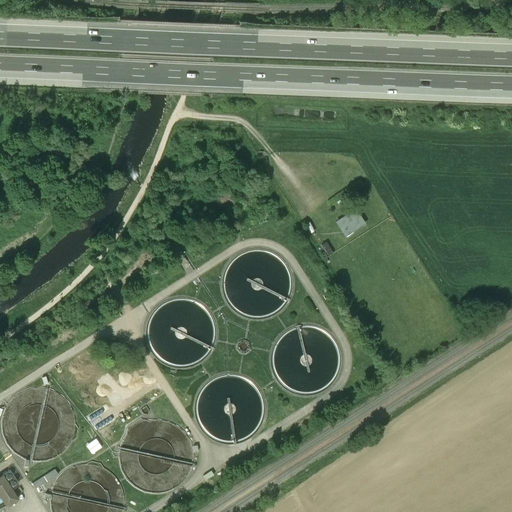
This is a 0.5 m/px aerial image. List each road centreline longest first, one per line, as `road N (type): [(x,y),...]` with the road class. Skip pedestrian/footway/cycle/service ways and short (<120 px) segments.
road 1 (motorway): [(511,55),(0,35)]
road 2 (motorway): [(0,67),(511,86)]
